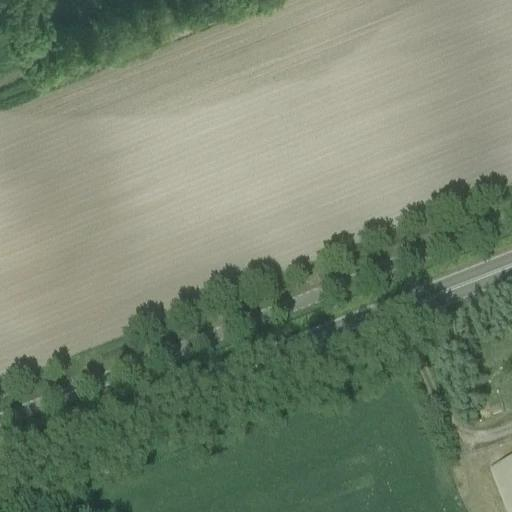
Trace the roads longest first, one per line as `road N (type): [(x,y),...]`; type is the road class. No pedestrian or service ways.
road 1 (tertiary): [(0,466),(511,263)]
road 2 (unclassified): [(71,391),(511,219)]
